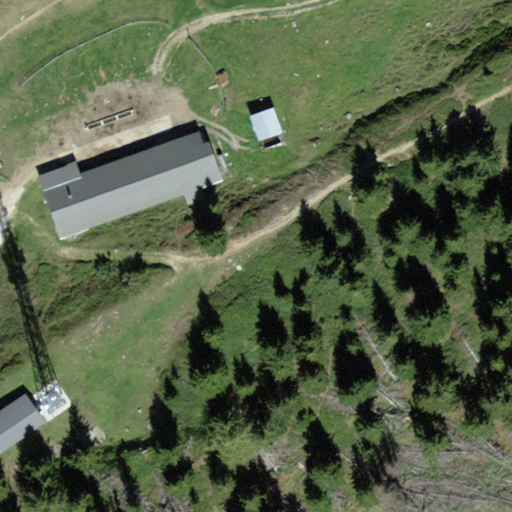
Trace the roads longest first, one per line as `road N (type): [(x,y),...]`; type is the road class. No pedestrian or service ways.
road 1 (track): [(5,206),(72,254),(183,258),(223,252),(340,179)]
road 2 (track): [(183,258),(175,285),(0,398)]
